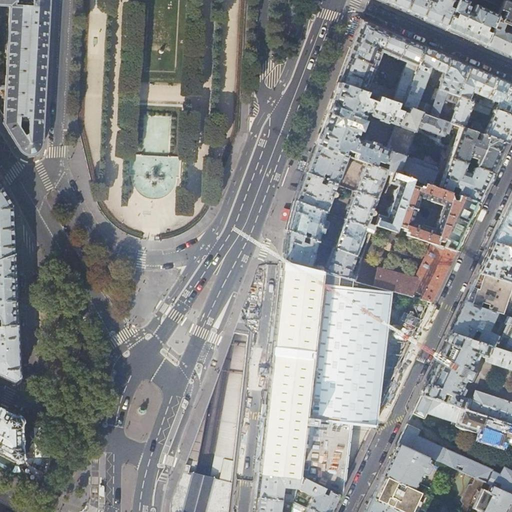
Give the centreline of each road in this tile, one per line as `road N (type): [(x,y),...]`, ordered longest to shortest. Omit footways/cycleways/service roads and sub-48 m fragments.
road 1 (residential): [(347,511),(511,167)]
road 2 (residential): [(243,511),(272,255),(241,234)]
road 3 (residential): [(33,407),(25,189)]
road 4 (unclassified): [(223,243),(170,258),(132,256),(90,230),(54,173)]
road 5 (tertiary): [(25,189),(139,362)]
road 6 (residential): [(346,0),(511,71)]
road 7 (residential): [(64,0),(54,173)]
road 8 (primary): [(175,388),(241,234)]
road 9 (primary): [(223,243),(139,362)]
road 10 (residential): [(287,116),(261,85),(264,0)]
road 11 (primary): [(287,116),(333,0)]
